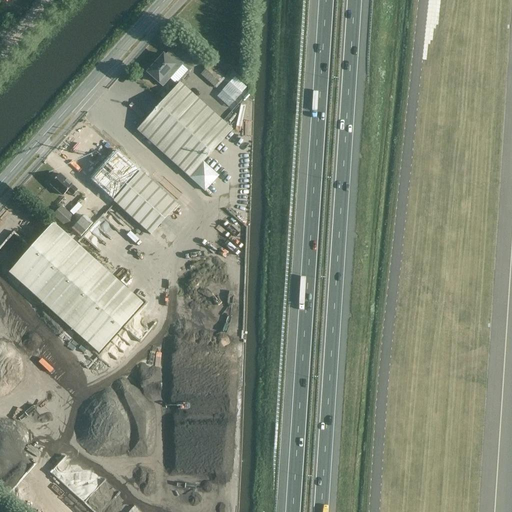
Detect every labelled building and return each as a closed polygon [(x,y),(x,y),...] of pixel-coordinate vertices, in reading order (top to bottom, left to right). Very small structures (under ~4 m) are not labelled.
[(162,87),(183,64),(169,52),(165,56),(163,55),(147,73),(162,87)] [(201,74),(215,86),(223,77),(209,64),(201,74)] [(187,71),(182,77),(185,80),(190,74),(187,71)] [(159,91),(165,97),(177,84),(171,78),(159,91)] [(138,129),(189,176),(205,190),(218,175),(203,161),(232,129),(180,82),(138,129)] [(150,235),(178,205),(118,151),(90,181),(150,235)] [(73,194),(78,189),(59,173),(50,183),(63,195),(67,191),(69,193),(70,192),(73,194)] [(80,197),(72,206),(76,210),(84,200),(80,197)] [(74,219),(60,206),(52,215),(66,228),(74,219)] [(52,223),(8,273),(97,353),(142,304),(52,223)]
